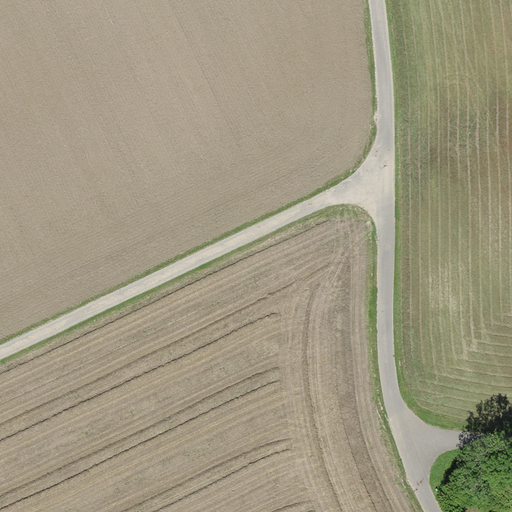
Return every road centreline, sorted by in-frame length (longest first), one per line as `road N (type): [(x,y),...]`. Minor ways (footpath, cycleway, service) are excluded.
road 1 (residential): [(411,440),(385,366),(391,179),(376,0)]
road 2 (track): [(391,179),(0,361)]
